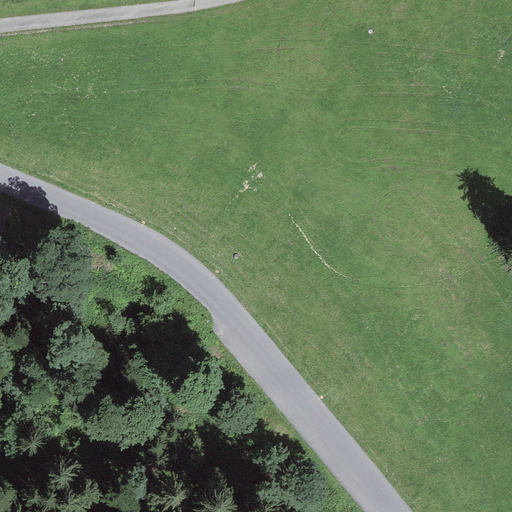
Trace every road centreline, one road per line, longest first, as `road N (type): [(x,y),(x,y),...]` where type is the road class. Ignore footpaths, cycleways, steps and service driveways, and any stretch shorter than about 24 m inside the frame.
road 1 (unclassified): [(0,177),(178,261),(251,334),(396,511)]
road 2 (track): [(220,0),(0,25)]
